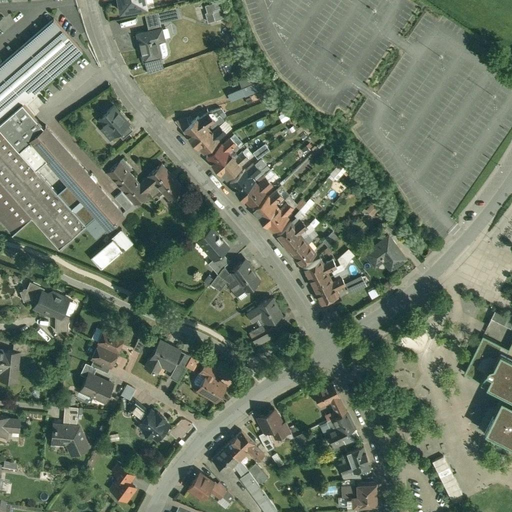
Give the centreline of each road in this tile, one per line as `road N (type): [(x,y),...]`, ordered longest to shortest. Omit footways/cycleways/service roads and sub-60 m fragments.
road 1 (residential): [(328,352),(275,264),(132,97),(112,66),(90,0)]
road 2 (residential): [(328,352),(404,301),(511,183)]
road 3 (residential): [(390,511),(375,444),(328,352)]
road 4 (residential): [(213,430),(328,352)]
